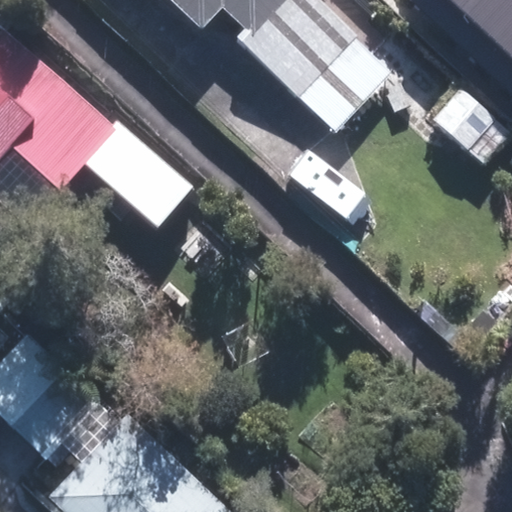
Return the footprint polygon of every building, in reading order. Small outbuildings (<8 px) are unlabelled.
[(247,44),(342,136),(399,78),(317,0),(172,0),(212,38),(233,15),(255,36),(247,44)] [(443,0),(461,15),(474,0),(443,0)] [(511,0),(474,0),(461,15),(511,62),(511,61),(511,0)] [(0,202),(38,236),(95,172),(164,234),(201,193),(125,125),(121,131),(12,35),(19,26),(0,8),(0,202)] [(440,123),(489,167),(511,141),(511,134),(466,93),(440,123)] [(0,358),(14,344),(0,329),(0,321),(16,305),(0,290),(0,358)] [(0,416),(14,430),(67,374),(29,340),(0,370),(0,416)] [(67,374),(14,430),(49,463),(64,445),(88,468),(56,500),(68,511),(229,511),(131,418),(123,429),(67,374)]
